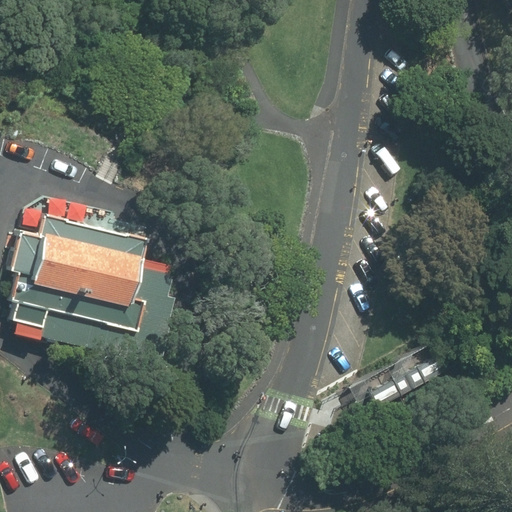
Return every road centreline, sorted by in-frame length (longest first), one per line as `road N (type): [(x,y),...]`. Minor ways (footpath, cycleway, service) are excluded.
road 1 (unclassified): [(261,480),(319,313),(373,0)]
road 2 (unclassified): [(511,422),(415,463),(261,480)]
road 3 (unclassified): [(459,0),(475,85),(511,148)]
